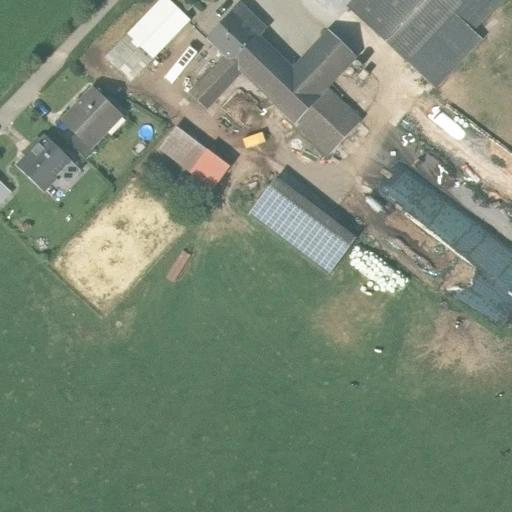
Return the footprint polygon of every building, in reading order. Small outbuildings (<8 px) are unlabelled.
[(153,0),(109,42),(131,66),(182,19),(164,0),(153,0)] [(247,65),(331,148),(359,120),(324,86),(355,55),(333,33),(303,63),(238,0),(234,0),(205,30),(224,49),(190,84),(210,103),(247,65)] [(356,0),(413,54),(464,0),(356,0)] [(91,151),(122,118),(92,88),(60,121),(91,151)] [(158,150),(191,175),(208,152),(176,128),(158,150)] [(16,167),(44,193),(72,164),(45,138),(16,167)] [(511,260),(508,257),(511,251),(511,246),(414,172),(394,199),(488,270),(487,271),(511,289),(511,260)] [(275,181),(248,218),(327,277),(355,240),(275,181)] [(0,205),(11,194),(0,183),(0,205)]
